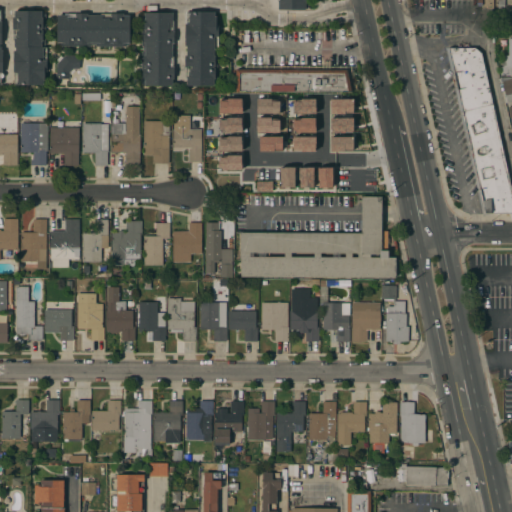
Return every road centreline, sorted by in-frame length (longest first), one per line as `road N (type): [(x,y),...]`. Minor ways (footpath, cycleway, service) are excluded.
road 1 (residential): [(468,375),(0,370)]
road 2 (primary): [(468,375),(385,0)]
road 3 (primary): [(414,235),(468,476)]
road 4 (residential): [(186,193),(0,192)]
road 5 (primary): [(362,0),(390,123)]
